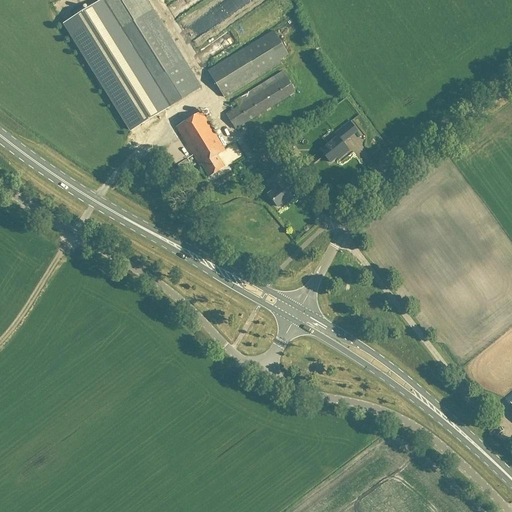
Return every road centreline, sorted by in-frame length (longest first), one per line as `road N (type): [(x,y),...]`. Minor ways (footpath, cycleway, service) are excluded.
road 1 (unclassified): [(263,376),(159,287),(0,186)]
road 2 (unclassified): [(299,309),(361,206),(511,83)]
road 3 (unclassified): [(506,511),(403,423),(263,376)]
road 4 (primary): [(475,446),(395,371),(299,309)]
road 5 (primary): [(292,321),(475,446)]
road 6 (primary): [(166,242),(0,135)]
road 7 (primary): [(299,309),(166,242)]
road 8 (primary): [(166,242),(292,321)]
